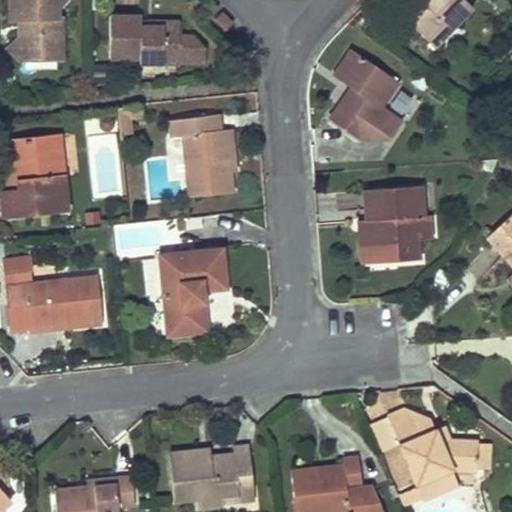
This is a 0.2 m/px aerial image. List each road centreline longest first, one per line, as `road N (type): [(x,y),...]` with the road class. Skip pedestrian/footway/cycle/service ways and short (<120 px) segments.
road 1 (residential): [(273,355),(293,298),(282,96),(290,48)]
road 2 (residential): [(0,405),(206,384),(246,376),(273,355)]
road 3 (residential): [(273,355),(394,355)]
